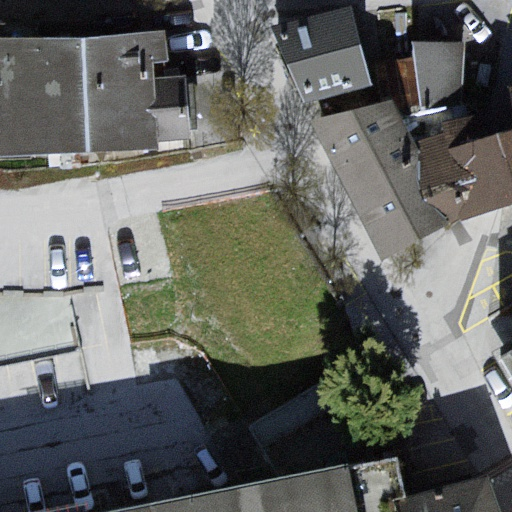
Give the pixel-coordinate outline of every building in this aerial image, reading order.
[(375,25),(300,39),(324,114),(396,97),(375,25)] [(178,41),(0,45),(0,84),(9,161),(198,147),(178,41)] [(408,108),(324,130),(403,268),(488,229),(472,157),(428,162),(408,108)] [(511,143),(498,148),(485,151),(494,226),(503,223),(511,220),(511,143)] [(355,511),(346,463),(150,503),(151,511),(355,511)] [(496,511),(484,476),(397,496),(401,511),(496,511)] [(151,511),(150,503),(107,511),(151,511)]
